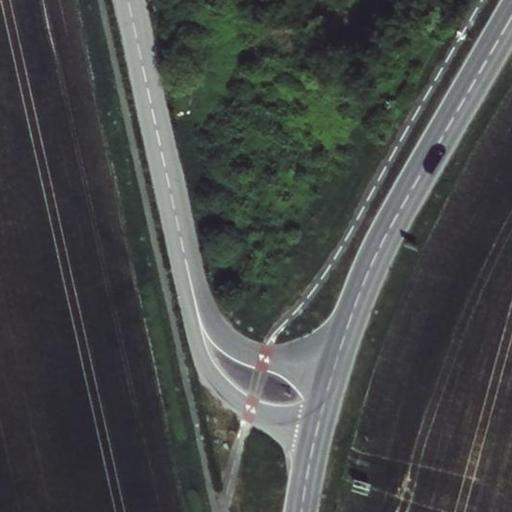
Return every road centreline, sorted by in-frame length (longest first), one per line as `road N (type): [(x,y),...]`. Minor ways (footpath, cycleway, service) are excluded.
road 1 (tertiary): [(331,378),(375,255),(511,17)]
road 2 (unclassified): [(185,249),(128,0)]
road 3 (unclassified): [(185,249),(208,370),(242,406),(316,434)]
road 4 (unclassified): [(331,378),(239,350),(214,322),(185,249)]
